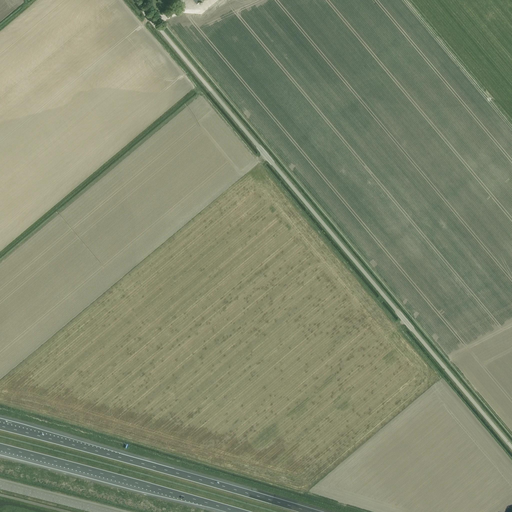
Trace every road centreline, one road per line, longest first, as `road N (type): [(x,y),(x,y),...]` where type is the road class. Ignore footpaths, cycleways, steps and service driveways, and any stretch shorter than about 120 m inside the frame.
road 1 (unclassified): [(151,21),(511,448)]
road 2 (motorway): [(310,511),(0,425)]
road 3 (motorway): [(0,446),(238,511)]
road 4 (track): [(511,128),(404,0)]
